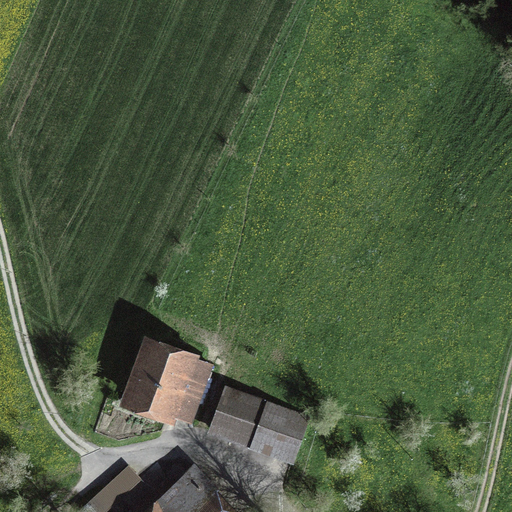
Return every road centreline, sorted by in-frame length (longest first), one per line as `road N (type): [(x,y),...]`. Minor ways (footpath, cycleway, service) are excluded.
road 1 (track): [(282,511),(225,465),(183,449),(105,457),(71,444),(48,409),(0,222)]
road 2 (track): [(511,370),(480,511)]
